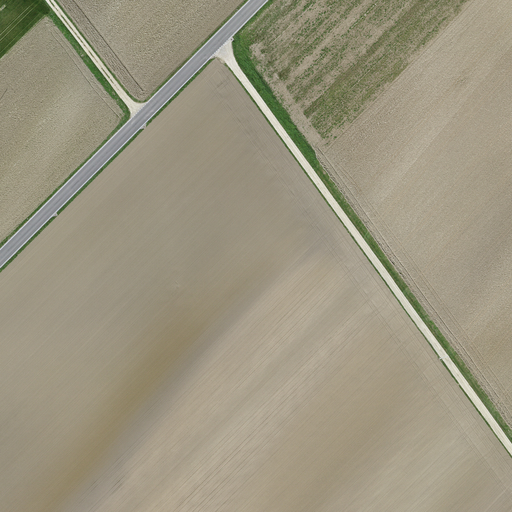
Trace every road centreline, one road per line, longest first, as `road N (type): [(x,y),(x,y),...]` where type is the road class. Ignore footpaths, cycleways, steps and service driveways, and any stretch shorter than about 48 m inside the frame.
road 1 (track): [(511,454),(214,42)]
road 2 (tertiary): [(0,260),(256,0)]
road 3 (track): [(142,117),(50,0)]
